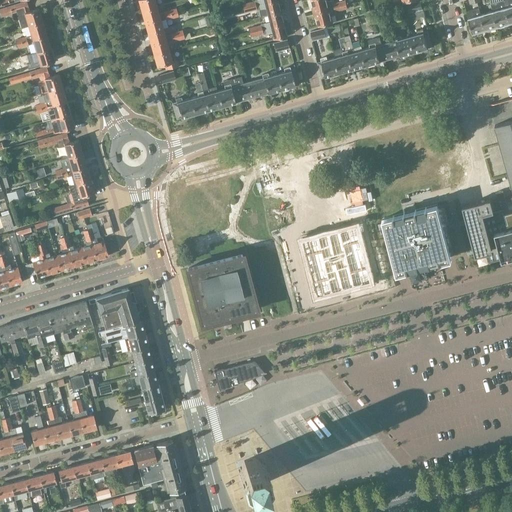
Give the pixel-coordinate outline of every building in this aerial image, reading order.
[(138,0),(141,10),(156,6),(154,0),(138,0)] [(255,5),(273,0),(254,0),(254,1),(248,2),(250,10),(256,9),(255,5)] [(267,14),(280,11),(277,0),(273,0),(255,5),(256,9),(256,10),(262,9),(262,8),(265,8),(267,14)] [(326,0),(312,0),(314,8),(313,8),(314,12),(334,7),(335,10),(335,11),(341,10),(339,1),(333,3),(332,0),(327,2),(326,0)] [(344,0),(339,1),(341,10),(347,8),(345,0),(344,0)] [(420,0),(407,4),(409,12),(422,9),(420,0)] [(490,4),(493,11),(497,26),(499,26),(500,28),(500,27),(504,26),(504,25),(510,23),(503,0),(490,4)] [(511,0),(503,0),(510,23),(511,22),(511,0)] [(28,26),(42,21),(38,8),(29,11),(26,1),(0,8),(0,14),(1,16),(17,11),(18,15),(17,15),(21,28),(28,26)] [(244,12),(250,10),(248,2),(242,4),(244,12)] [(172,18),(170,10),(164,11),(164,12),(158,14),(156,6),(141,10),(144,21),(165,15),(166,19),(172,18)] [(329,12),(335,10),(334,7),(314,12),(315,16),(316,16),(319,26),(332,22),(329,12)] [(170,10),(172,18),(178,16),(176,8),(170,10)] [(485,30),(481,14),(479,8),(466,11),(468,17),(472,33),(474,33),(475,35),(475,34),(480,33),(479,31),(485,30)] [(261,29),(283,23),(280,11),(267,14),(269,21),(266,22),(260,24),(260,25),(261,29)] [(496,27),(497,26),(493,11),(481,14),(485,30),(491,28),(491,29),(496,29),(496,27)] [(160,20),(166,19),(165,15),(144,21),(147,32),(162,28),(160,20)] [(32,39),(46,34),(42,21),(28,26),(31,35),(26,36),(27,40),(32,39)] [(273,39),(286,36),(283,23),(261,29),(262,33),(262,34),(268,32),(271,31),(273,39)] [(256,34),(262,33),(261,29),(260,25),(254,26),(256,34)] [(250,36),(256,34),(254,26),(248,28),(250,36)] [(178,40),(176,32),(170,33),(170,34),(164,36),(162,28),(147,32),(151,43),(171,37),(172,41),(178,40)] [(313,40),(326,36),(324,28),(310,31),(313,40)] [(410,36),(414,52),(415,51),(415,52),(422,50),(432,47),(428,31),(423,32),(422,29),(417,31),(417,34),(410,36)] [(176,32),(178,40),(184,38),(182,30),(176,32)] [(50,47),(46,34),(32,39),(36,52),(50,47)] [(354,52),(353,48),(350,40),(349,35),(344,37),(345,41),(353,69),(359,67),(359,68),(366,66),(365,65),(366,65),(362,49),(354,52)] [(414,52),(410,36),(401,38),(400,35),(395,37),(396,40),(386,43),(390,58),(407,54),(413,53),(413,52),(414,52)] [(166,42),(172,41),(171,37),(151,43),(154,54),(168,50),(166,42)] [(347,70),(353,69),(345,41),(344,37),(338,38),(341,48),(333,50),(335,57),(339,73),(341,72),(341,73),(347,71),(347,70)] [(386,43),(381,44),(379,37),(368,40),(369,44),(370,47),(362,49),(366,65),(368,65),(374,64),(374,63),(390,58),(386,43)] [(288,47),(286,39),(286,38),(273,42),(275,51),(288,47)] [(28,69),(53,61),(54,61),(50,47),(36,52),(38,60),(33,61),(26,63),(28,69)] [(178,66),(176,60),(171,61),(168,50),(154,54),(157,65),(164,63),(166,69),(178,66)] [(339,73),(335,57),(327,59),(326,56),(320,58),(321,61),(317,62),(321,78),(332,75),(339,73)] [(49,76),(48,73),(46,66),(29,71),(31,78),(40,76),(42,83),(38,84),(41,94),(42,93),(62,87),(58,73),(49,76)] [(276,73),(280,89),(282,89),(288,88),(288,87),(299,84),(294,68),(290,69),(289,66),(283,68),(284,71),(276,73)] [(175,79),(173,70),(159,74),(162,83),(175,79)] [(215,86),(207,88),(205,81),(203,72),(197,74),(200,82),(207,110),(214,108),(214,109),(220,107),(220,106),(221,106),(215,86)] [(280,89),(276,73),(268,76),(267,73),(261,74),(262,77),(250,81),(255,97),(273,91),(273,92),(280,90),(280,89)] [(247,99),(242,83),(240,76),(223,81),(224,88),(217,90),(216,86),(215,86),(221,106),(222,106),(229,104),(228,104),(247,99)] [(247,99),(255,97),(250,81),(242,83),(247,99)] [(202,112),(207,110),(200,82),(194,84),(198,95),(189,98),(194,114),(195,113),(195,114),(202,112)] [(47,106),(66,100),(62,87),(42,93),(45,102),(47,106)] [(194,114),(189,98),(181,100),(180,97),(175,99),(176,102),(171,103),(176,119),(187,116),(193,115),(193,114),(194,114)] [(70,113),(66,100),(47,106),(45,102),(40,103),(42,111),(48,109),(50,119),(70,113)] [(74,126),(71,117),(70,113),(50,119),(47,120),(50,128),(45,130),(44,129),(34,132),(36,138),(74,126)] [(511,119),(495,125),(511,185),(511,119)] [(69,142),(68,139),(66,132),(49,137),(51,144),(57,143),(62,159),(68,157),(82,152),(78,139),(69,142)] [(67,171),(86,165),(82,152),(68,157),(70,165),(65,167),(65,168),(66,168),(67,171)] [(73,184),(90,179),(86,165),(67,171),(66,168),(65,168),(60,169),(62,177),(67,175),(68,176),(70,175),(73,184)] [(221,170),(166,184),(172,207),(175,206),(177,215),(174,216),(181,240),(236,225),(230,201),(227,202),(224,193),(227,192),(221,170)] [(71,210),(88,204),(87,198),(88,198),(87,194),(94,192),(90,179),(73,184),(69,185),(74,201),(69,203),(71,210)] [(9,203),(25,198),(22,188),(6,193),(9,203)] [(496,192),(499,204),(506,202),(503,190),(496,192)] [(464,206),(463,206),(463,207),(465,215),(475,255),(486,253),(489,262),(501,259),(501,261),(511,257),(511,195),(511,197),(511,212),(504,215),(506,224),(499,226),(500,231),(494,233),(496,244),(490,245),(485,222),(487,222),(486,218),(484,219),(483,214),(492,211),(493,211),(493,210),(490,200),(490,199),(489,199),(480,202),(479,202),(474,203),(473,203),(464,206)] [(403,213),(382,218),(383,223),(386,231),(395,269),(396,268),(397,271),(407,269),(407,270),(441,262),(440,260),(447,259),(445,251),(449,250),(446,239),(438,209),(437,204),(416,210),(403,213)] [(79,218),(91,214),(89,208),(77,211),(79,218)] [(1,225),(3,230),(13,227),(9,214),(0,217),(2,224),(1,225)] [(304,240),(302,240),(303,242),(303,243),(303,244),(311,273),(314,272),(316,279),(313,280),(314,287),(315,287),(315,290),(317,292),(321,293),(324,292),(363,282),(362,282),(370,280),(368,273),(368,272),(367,270),(367,269),(365,259),(357,230),(357,229),(357,228),(356,226),(354,227),(353,227),(352,227),(328,233),(328,231),(325,232),(324,232),(323,233),(322,234),(321,235),(320,235),(306,239),(305,239),(304,240)] [(32,234),(30,228),(30,227),(15,232),(18,241),(25,239),(24,236),(32,234)] [(14,231),(7,233),(14,254),(20,252),(14,231)] [(91,244),(96,259),(108,255),(103,240),(96,243),(95,238),(94,239),(92,233),(85,236),(86,241),(90,240),(91,244)] [(84,262),(96,259),(91,244),(90,240),(86,241),(87,241),(84,242),(85,246),(80,247),(84,262)] [(67,247),(70,246),(69,241),(61,243),(62,245),(59,245),(62,253),(56,255),(61,270),(72,266),(67,247)] [(80,247),(73,250),(72,246),(70,246),(67,247),(72,266),(84,262),(80,247)] [(37,277),(49,273),(43,254),(47,253),(45,248),(38,250),(39,255),(37,256),(38,260),(32,262),(37,277)] [(49,273),(61,270),(56,255),(49,257),(48,253),(47,254),(47,253),(43,254),(49,273)] [(237,315),(246,312),(257,309),(242,254),(186,268),(201,324),(237,315)] [(18,266),(11,268),(9,264),(8,265),(6,260),(0,261),(0,265),(1,267),(4,266),(10,285),(22,281),(18,266)] [(0,287),(10,285),(4,266),(1,267),(0,267),(0,287)] [(128,287),(88,299),(89,304),(96,302),(99,312),(100,312),(105,329),(97,331),(97,332),(141,320),(141,319),(137,320),(128,287)] [(85,300),(72,304),(60,308),(65,327),(61,328),(62,331),(63,334),(71,331),(69,327),(85,322),(87,328),(93,327),(85,300)] [(60,308),(47,312),(51,325),(53,334),(62,331),(61,328),(65,327),(60,308)] [(53,334),(51,325),(47,312),(34,316),(38,329),(40,334),(44,333),(45,336),(53,334)] [(34,316),(22,320),(26,332),(25,332),(27,338),(36,336),(38,341),(45,339),(45,336),(44,333),(40,334),(38,329),(34,316)] [(25,332),(26,332),(22,320),(9,324),(13,336),(25,332)] [(105,343),(144,333),(141,320),(97,332),(98,336),(99,336),(101,337),(103,339),(104,340),(105,343)] [(13,336),(9,324),(0,326),(0,340),(7,338),(9,344),(11,343),(13,349),(20,347),(19,341),(15,342),(13,336)] [(71,331),(63,334),(65,339),(72,337),(71,331)] [(128,350),(131,350),(147,345),(144,333),(105,343),(125,338),(128,350)] [(45,339),(38,341),(39,347),(47,345),(45,339)] [(135,362),(151,358),(147,345),(131,350),(135,362)] [(104,357),(110,355),(108,346),(102,348),(104,357)] [(20,347),(13,349),(14,355),(22,352),(20,347)] [(327,351),(316,354),(318,359),(328,356),(327,351)] [(61,356),(63,367),(73,365),(71,354),(61,356)] [(104,357),(106,365),(112,364),(110,355),(104,357)] [(138,375),(154,370),(151,358),(135,362),(136,369),(129,371),(131,377),(134,376),(138,375)] [(55,369),(61,368),(59,359),(53,360),(55,369)] [(254,360),(213,371),(219,391),(238,383),(238,384),(239,384),(239,382),(242,381),(264,372),(258,365),(259,365),(259,364),(258,365),(254,360)] [(42,364),(35,365),(37,375),(44,374),(42,364)] [(137,388),(141,387),(157,383),(154,370),(138,375),(134,376),(137,388)] [(70,377),(73,389),(85,386),(82,374),(70,377)] [(91,387),(97,385),(94,376),(88,378),(91,387)] [(144,400),(161,396),(157,383),(141,387),(144,399),(144,400)] [(91,387),(93,395),(99,394),(97,385),(91,387)] [(45,389),(39,390),(42,401),(47,399),(45,389)] [(19,407),(26,405),(23,393),(16,395),(19,407)] [(7,398),(11,412),(19,410),(15,396),(7,398)] [(131,400),(133,406),(141,404),(142,408),(146,407),(148,413),(150,412),(150,415),(152,415),(151,414),(155,412),(155,411),(164,409),(161,396),(144,400),(144,399),(141,400),(140,398),(131,400)] [(73,406),(81,404),(79,398),(71,400),(73,406)] [(131,400),(123,402),(124,408),(133,406),(131,400)] [(81,404),(73,406),(74,412),(78,411),(82,410),(81,404)] [(48,413),(56,411),(54,405),(46,407),(48,413)] [(9,417),(4,418),(2,410),(0,410),(0,420),(1,420),(2,425),(10,423),(9,417)] [(78,411),(83,430),(96,427),(93,414),(86,416),(85,410),(82,410),(78,411)] [(56,411),(48,413),(49,419),(54,418),(58,417),(56,411)] [(71,434),(83,430),(78,411),(74,412),(71,413),(73,419),(68,421),(71,434)] [(30,431),(33,444),(46,440),(43,427),(42,427),(41,421),(39,415),(34,416),(36,423),(35,423),(37,429),(30,431)] [(54,418),(59,437),(71,434),(68,421),(60,423),(59,417),(58,417),(54,418)] [(43,427),(46,440),(59,437),(54,418),(49,419),(46,420),(48,426),(43,427)] [(328,438),(332,435),(316,418),(312,422),(328,438)] [(12,429),(12,428),(10,423),(2,425),(4,431),(1,432),(2,438),(0,438),(0,450),(1,452),(13,449),(8,430),(12,429)] [(22,433),(16,434),(14,427),(12,428),(12,429),(8,430),(13,449),(26,446),(22,433)] [(142,484),(165,478),(168,492),(185,488),(184,487),(183,488),(182,483),(183,483),(182,483),(179,474),(180,474),(180,473),(179,473),(177,464),(178,464),(177,463),(177,464),(175,459),(176,459),(175,459),(174,454),(175,454),(174,454),(172,445),(173,445),(172,444),(171,444),(170,440),(172,440),(172,439),(155,444),(156,444),(156,446),(152,447),(151,445),(133,449),(142,484)] [(121,464),(131,461),(132,461),(129,450),(115,454),(118,465),(116,466),(118,472),(122,471),(121,464)] [(118,472),(116,466),(118,465),(115,454),(100,458),(103,469),(101,469),(103,476),(118,472)] [(100,458),(86,462),(89,473),(87,473),(89,480),(103,476),(101,469),(103,469),(100,458)] [(244,461),(238,471),(241,482),(251,488),(262,485),(268,475),(265,464),(255,458),(244,461)] [(78,476),(87,473),(89,473),(86,462),(72,466),(75,477),(73,477),(75,484),(79,482),(78,476)] [(64,479),(73,477),(75,477),(72,466),(57,470),(60,481),(59,481),(60,487),(65,486),(64,479)] [(45,485),(55,482),(56,482),(53,471),(38,475),(41,486),(39,486),(41,493),(46,491),(45,485)] [(41,493),(39,486),(41,486),(38,475),(24,479),(27,490),(25,490),(27,496),(41,493)] [(27,496),(25,490),(27,490),(24,479),(10,482),(13,493),(11,494),(12,500),(27,496)] [(2,496),(11,494),(13,493),(10,482),(0,485),(0,503),(3,503),(2,496)] [(124,495),(126,502),(126,504),(138,501),(136,492),(124,495)] [(190,511),(185,493),(155,501),(158,511),(190,511)]
